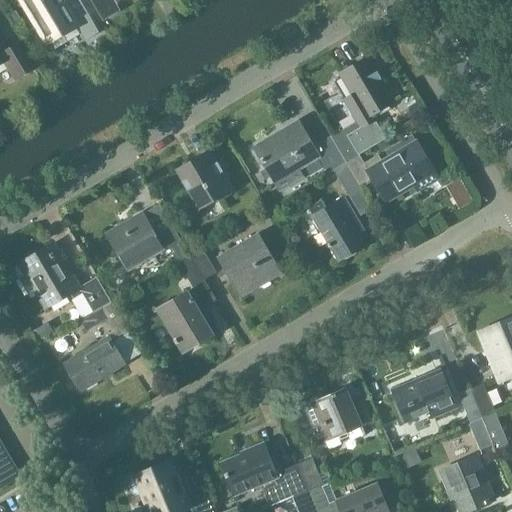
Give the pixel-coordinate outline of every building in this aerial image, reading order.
[(50,42),(51,43),(52,42),(58,51),(84,35),(88,43),(102,34),(84,5),(72,12),(69,14),(61,0),(23,0),(49,42),(50,42)] [(91,0),(104,20),(118,12),(111,0),(91,0)] [(20,19),(15,11),(8,15),(13,23),(20,19)] [(0,66),(5,64),(14,80),(36,67),(22,44),(6,53),(0,43),(0,66)] [(356,124),(344,130),(348,137),(359,156),(386,139),(386,138),(384,139),(374,122),(375,121),(375,120),(373,121),(371,117),(373,115),(393,104),(367,59),(340,74),(337,76),(349,95),(342,100),(356,124)] [(425,114),(419,103),(409,109),(415,120),(425,114)] [(320,160),(328,174),(346,163),(332,138),(331,138),(331,137),(314,147),(299,122),(255,149),(277,186),(320,160)] [(332,138),(346,163),(359,156),(348,137),(344,130),(332,138)] [(346,163),(362,190),(372,184),(374,183),(386,203),(414,186),(418,191),(438,179),(416,143),(382,163),(378,156),(364,164),(359,156),(346,163)] [(210,151),(207,154),(177,171),(201,211),(234,191),(210,151)] [(362,190),(346,163),(328,174),(328,175),(334,171),(349,197),(362,190)] [(307,208),(312,216),(339,261),(363,247),(355,232),(361,229),(343,198),(326,208),(322,199),(307,208)] [(108,235),(127,268),(163,247),(161,244),(165,242),(178,264),(190,257),(175,233),(165,215),(148,225),(142,215),(108,235)] [(258,234),(217,258),(225,273),(229,270),(244,295),(281,273),(258,234)] [(25,275),(18,279),(29,297),(36,292),(46,309),(70,295),(73,300),(82,295),(92,313),(93,315),(112,304),(97,279),(80,289),(54,244),(52,245),(19,265),(25,275)] [(191,256),(191,257),(205,280),(216,274),(201,250),(191,256)] [(97,256),(88,261),(96,275),(105,270),(97,256)] [(191,257),(178,265),(192,288),(204,281),(205,280),(191,257)] [(178,265),(173,269),(180,280),(185,277),(178,265)] [(188,292),(157,310),(183,354),(184,353),(182,349),(197,340),(200,344),(213,336),(199,312),(192,299),(197,296),(193,289),(188,292)] [(77,358),(65,365),(80,392),(125,365),(115,348),(132,338),(112,304),(93,315),(91,316),(97,325),(106,319),(113,332),(107,336),(108,338),(86,350),(85,349),(75,355),(77,358)] [(511,320),(481,333),(502,383),(511,379),(511,320)] [(47,324),(35,331),(41,341),(53,334),(47,324)] [(392,392),(406,425),(428,415),(431,421),(457,410),(441,371),(392,392)] [(483,385),(471,390),(483,420),(496,414),(483,385)] [(305,408),(313,428),(318,426),(325,443),(361,427),(356,415),(362,412),(357,399),(351,402),(346,390),(305,408)] [(469,426),(482,420),(483,420),(471,390),(458,395),(470,425),(469,426)] [(483,420),(482,420),(486,429),(497,425),(493,415),(483,420)] [(482,420),(469,426),(480,452),(494,446),(486,429),(482,420)] [(0,490),(22,477),(0,439),(0,490)] [(289,487),(293,499),(308,493),(297,466),(276,474),(264,445),(247,452),(248,454),(221,466),(235,499),(261,488),(265,497),(289,487)] [(416,451),(398,458),(404,472),(422,465),(416,451)] [(476,455),(439,471),(448,492),(453,490),(462,511),(468,511),(495,501),(476,455)] [(312,459),(297,466),(308,493),(329,484),(323,486),(312,459)] [(135,478),(149,511),(179,511),(190,508),(171,463),(135,478)] [(329,484),(308,493),(315,511),(389,511),(377,483),(335,501),(335,503),(330,505),(323,488),(329,485),(329,484)] [(315,511),(308,493),(293,499),(298,511),(315,511)]
